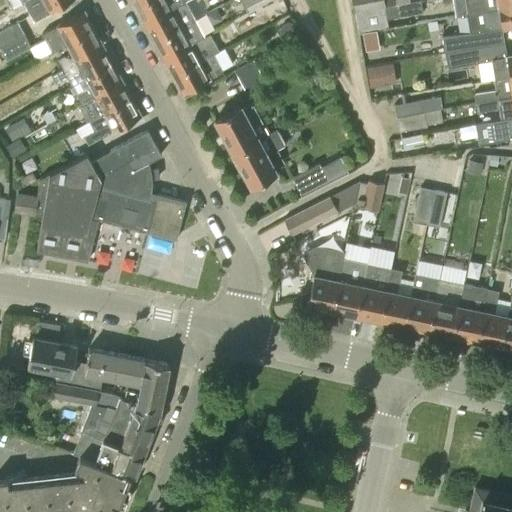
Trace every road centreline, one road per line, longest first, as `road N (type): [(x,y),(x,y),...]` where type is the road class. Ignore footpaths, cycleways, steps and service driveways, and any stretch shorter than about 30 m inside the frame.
road 1 (residential): [(235,331),(242,282),(236,248),(101,0)]
road 2 (residential): [(219,327),(0,285)]
road 3 (residential): [(219,327),(153,511)]
road 4 (residential): [(400,365),(235,331)]
road 5 (residential): [(370,511),(400,365)]
